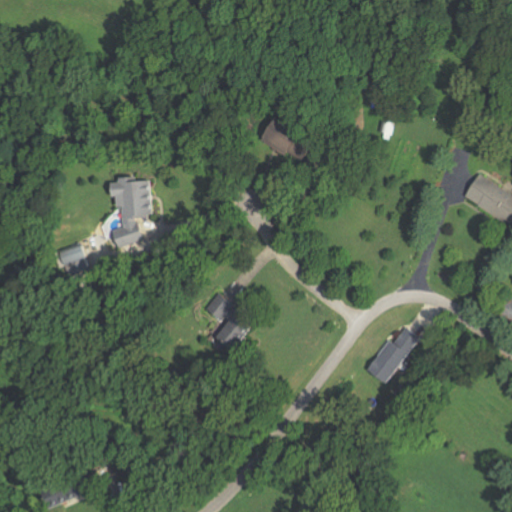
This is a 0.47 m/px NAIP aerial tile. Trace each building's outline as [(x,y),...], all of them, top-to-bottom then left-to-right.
[(286,136),(271,124),(262,135),(277,147),(286,136)] [(511,203),(511,192),(477,176),(466,200),(505,218),(511,203)] [(154,215),(150,181),(140,183),(137,178),(120,180),(121,190),(108,191),(109,199),(116,198),(117,209),(122,208),(124,228),(110,235),(118,249),(129,248),(141,241),(146,241),(146,237),(137,221),(145,216),(154,215)] [(62,254),(68,267),(70,266),(75,277),(96,267),(85,243),(62,254)] [(256,324),(218,296),(207,311),(227,327),(218,339),(234,352),(256,324)] [(367,372),(384,386),(421,340),(405,326),(367,372)] [(81,499),(77,487),(45,498),(49,509),(81,499)]
